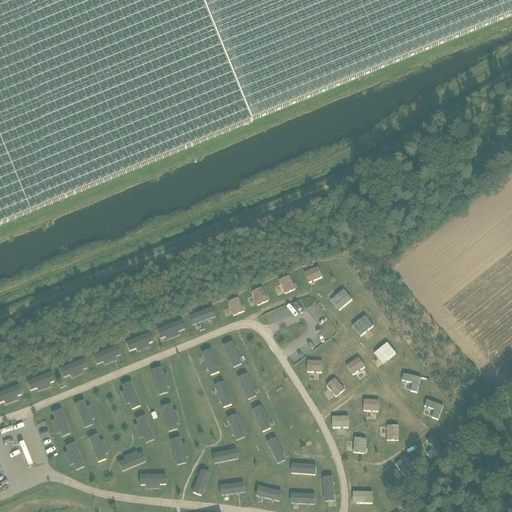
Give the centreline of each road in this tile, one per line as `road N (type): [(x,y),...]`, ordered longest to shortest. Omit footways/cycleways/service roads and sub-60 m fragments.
road 1 (track): [(511,53),(340,156),(0,297)]
road 2 (track): [(0,319),(339,183),(511,78)]
